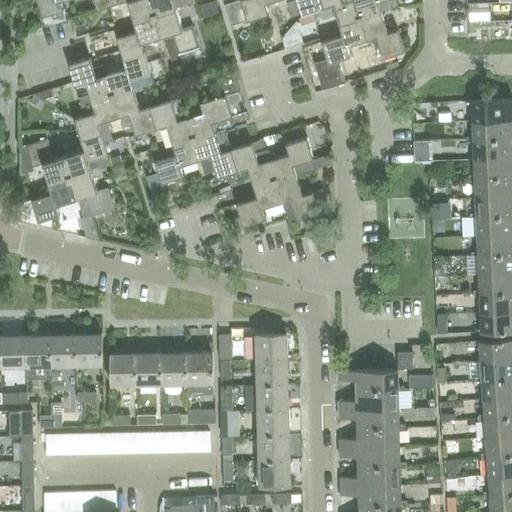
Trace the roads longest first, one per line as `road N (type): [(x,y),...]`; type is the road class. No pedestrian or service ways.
road 1 (residential): [(307,307),(350,263),(339,107),(382,95),(434,64)]
road 2 (residential): [(307,307),(0,235)]
road 3 (residential): [(321,511),(317,323),(307,307)]
